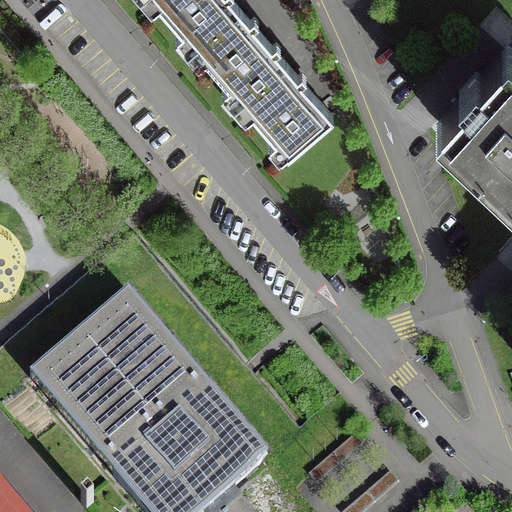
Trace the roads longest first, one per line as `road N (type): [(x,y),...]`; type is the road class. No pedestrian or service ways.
road 1 (residential): [(81,0),(367,339)]
road 2 (residential): [(324,0),(384,131),(449,306)]
road 3 (residential): [(449,306),(492,425),(478,460)]
road 4 (residential): [(367,339),(478,460)]
